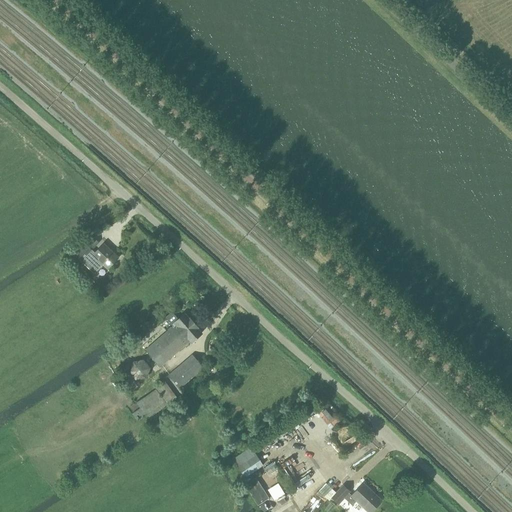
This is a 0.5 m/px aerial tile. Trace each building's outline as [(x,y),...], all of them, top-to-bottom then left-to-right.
[(103,264),(108,269),(118,258),(103,245),(94,254),(92,252),(92,251),(84,245),(75,255),(78,258),(88,267),(88,268),(95,274),(103,264)] [(173,327),(145,351),(160,368),(189,342),(189,343),(191,342),(192,342),(201,334),(196,329),(197,328),(190,319),(189,320),(184,315),(178,320),(172,313),(166,318),(173,327)] [(192,355),(169,375),(180,388),(203,368),(192,355)] [(232,459),(244,477),(262,465),(250,447),(232,459)] [(256,478),(244,486),(258,506),(269,499),(256,478)] [(371,511),(381,501),(363,484),(352,496),(349,493),(350,492),(343,486),(332,498),(339,504),(345,497),(353,504),(356,501),(367,511),(371,511)]
